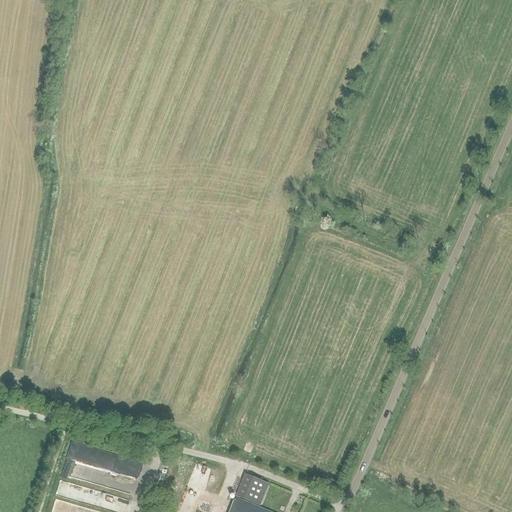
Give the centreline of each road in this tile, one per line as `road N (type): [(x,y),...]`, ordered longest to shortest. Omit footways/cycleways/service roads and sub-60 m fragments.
road 1 (unclassified): [(344,511),(511,125)]
road 2 (track): [(0,409),(225,460),(346,507)]
